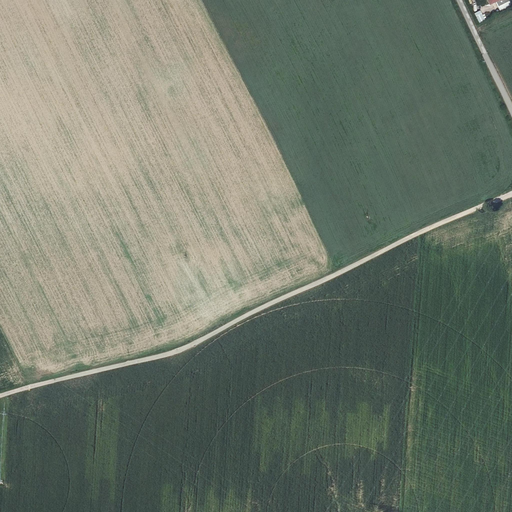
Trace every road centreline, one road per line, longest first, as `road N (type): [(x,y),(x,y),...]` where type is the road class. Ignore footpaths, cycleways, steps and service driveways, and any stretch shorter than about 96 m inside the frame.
road 1 (unclassified): [(511,194),(187,346),(0,395)]
road 2 (unclassified): [(511,110),(458,0)]
